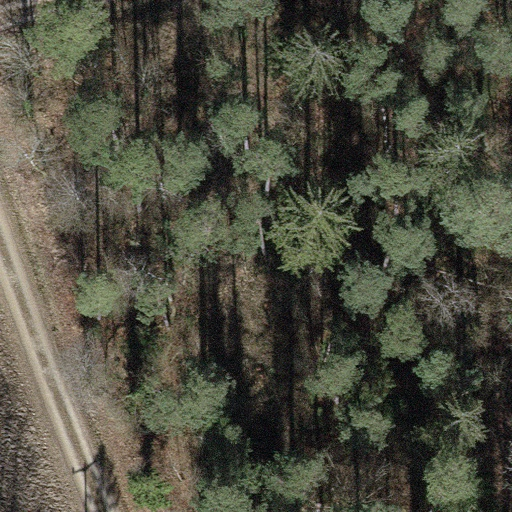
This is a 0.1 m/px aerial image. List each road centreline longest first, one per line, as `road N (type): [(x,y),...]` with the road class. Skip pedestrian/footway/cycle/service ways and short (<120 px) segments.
road 1 (track): [(0,220),(86,511)]
road 2 (track): [(0,30),(120,0)]
